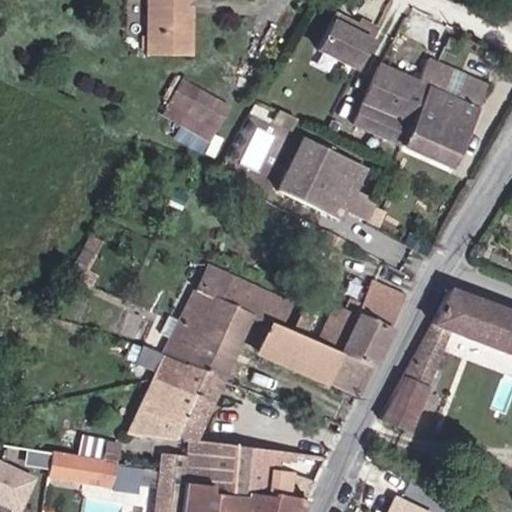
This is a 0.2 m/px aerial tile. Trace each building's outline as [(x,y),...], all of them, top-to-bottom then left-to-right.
[(184,0),(139,0),(147,59),(191,54),(184,0)] [(511,0),(497,0),(494,6),(511,16),(511,0)] [(352,73),(373,32),(355,23),(352,29),(329,17),(312,53),(352,73)] [(424,67),(415,86),(438,83),(434,71),(424,67)] [(483,88),(444,69),(438,83),(459,88),(482,106),(483,88)] [(482,106),(459,88),(438,83),(415,86),(430,93),(419,123),(405,154),(447,171),(471,155),(482,106)] [(186,119),(213,133),(225,112),(198,97),(186,119)] [(206,147),(213,133),(186,119),(179,132),(206,147)] [(242,158),(255,165),(272,131),(258,125),(242,158)] [(284,134),(259,184),(340,222),(364,172),(325,152),(327,148),(319,142),(320,139),(308,132),(306,136),(297,131),(292,138),(284,134)] [(338,251),(341,244),(318,230),(315,238),(338,251)] [(97,243),(86,237),(80,248),(92,254),(97,243)] [(71,265),(64,278),(76,283),(81,271),(71,265)] [(163,357),(217,378),(241,331),(263,338),(265,333),(268,327),(277,331),(288,307),(206,270),(163,357)] [(308,354),(364,379),(367,373),(364,371),(400,303),(366,284),(353,307),(340,300),(334,312),(320,306),(297,348),(308,354)] [(511,318),(446,294),(418,348),(377,422),(405,436),(446,334),(511,357),(511,376),(483,474),(511,483),(511,318)] [(48,308),(47,311),(44,317),(53,320),(56,311),(48,308)] [(258,351),(299,371),(308,354),(297,348),(293,345),(265,333),(263,338),(258,351)] [(299,371),(353,401),(364,379),(308,354),(299,371)] [(205,401),(217,378),(163,357),(152,380),(205,401)] [(129,432),(189,439),(205,401),(152,380),(129,432)] [(82,458),(54,453),(50,480),(113,490),(121,443),(85,437),(82,458)] [(180,489),(233,494),(243,446),(189,439),(185,456),(182,472),(180,489)] [(282,481),(309,485),(312,479),(271,476),(277,456),(293,457),(293,452),(243,446),(233,494),(278,499),(282,481)] [(157,451),(154,468),(182,472),(185,456),(157,451)] [(0,456),(0,511),(12,511),(13,510),(17,511),(25,511),(43,477),(0,456)] [(176,511),(180,489),(182,472),(154,468),(146,511),(176,511)] [(176,511),(296,511),(309,485),(282,481),(278,499),(233,494),(180,489),(176,511)] [(388,511),(414,511),(393,502),(388,511)]
